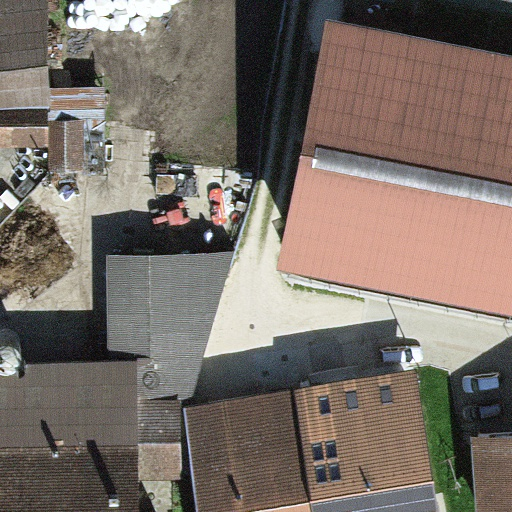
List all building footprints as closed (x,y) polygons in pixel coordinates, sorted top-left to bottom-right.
[(44,0),(0,0),(0,80),(47,79),(44,0)] [(511,98),(336,63),(292,274),(511,318),(511,98)] [(119,249),(111,355),(140,355),(140,465),(182,469),(193,402),(236,250),(119,249)] [(343,381),(193,402),(208,511),(432,511),(406,329),(336,338),(343,381)] [(0,355),(0,511),(139,511),(140,465),(140,355),(111,355),(0,355)] [(511,511),(511,422),(467,424),(469,511),(511,511)]
